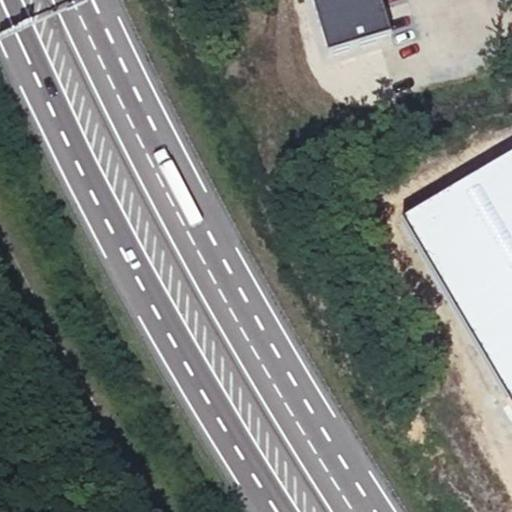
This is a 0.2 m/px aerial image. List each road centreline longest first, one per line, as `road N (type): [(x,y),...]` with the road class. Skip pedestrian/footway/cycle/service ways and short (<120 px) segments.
road 1 (trunk): [(0,0),(123,254),(276,511)]
road 2 (trunk): [(353,511),(117,71),(87,0)]
road 3 (track): [(162,511),(64,373),(0,235)]
